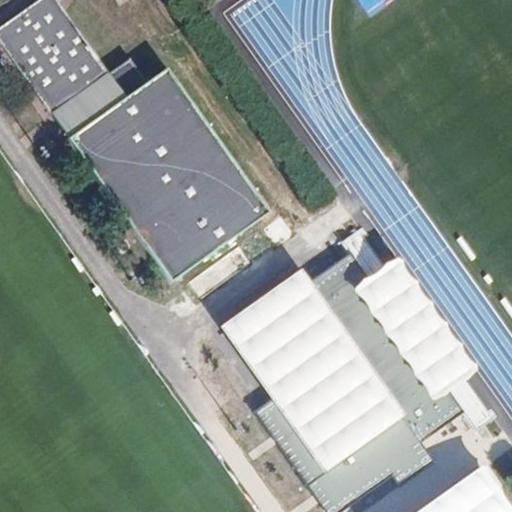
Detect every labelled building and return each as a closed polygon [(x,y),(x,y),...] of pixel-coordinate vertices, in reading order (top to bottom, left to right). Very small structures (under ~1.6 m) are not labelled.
[(38,0),(0,27),(0,46),(4,44),(18,62),(12,67),(26,86),(32,82),(46,101),(41,105),(48,116),(67,120),(73,118),(82,129),(65,140),(111,204),(168,282),(266,213),(202,124),(164,70),(144,84),(126,60),(106,75),(60,11),(52,0),(38,0)] [(4,44),(0,46),(0,50),(12,67),(18,62),(4,44)] [(32,82),(26,86),(41,105),(46,101),(32,82)] [(67,120),(48,116),(65,140),(82,129),(73,118),(67,120)] [(339,240),(348,253),(383,303),(445,391),(468,422),(476,434),(494,421),(356,228),(339,240)] [(383,303),(348,253),(309,280),(408,420),(429,450),(468,422),(445,391),(383,303)] [(408,420),(309,280),(300,267),(220,323),(229,334),(328,475),(408,420)] [(328,475),(229,334),(214,345),(330,511),(344,511),(403,471),(409,480),(437,461),(429,450),(408,420),(328,475)]
